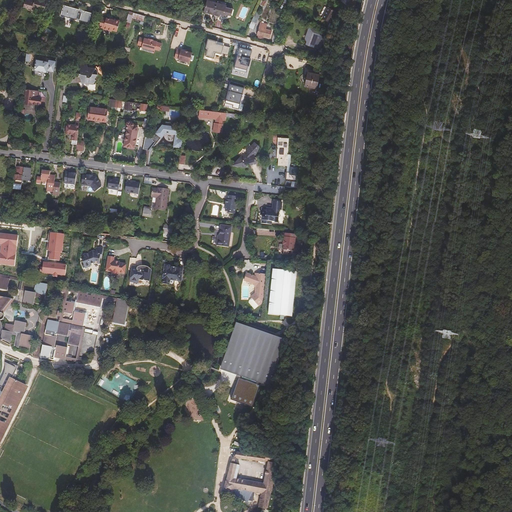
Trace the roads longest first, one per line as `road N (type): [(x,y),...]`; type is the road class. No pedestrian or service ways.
road 1 (track): [(439,0),(378,432),(391,511)]
road 2 (trunk): [(370,0),(306,511)]
road 3 (trunk): [(317,511),(381,0)]
road 4 (residential): [(0,153),(205,181)]
road 5 (residential): [(96,0),(278,49)]
road 6 (track): [(226,446),(276,379),(289,337)]
road 7 (residential): [(138,241),(175,249),(197,239),(205,181)]
